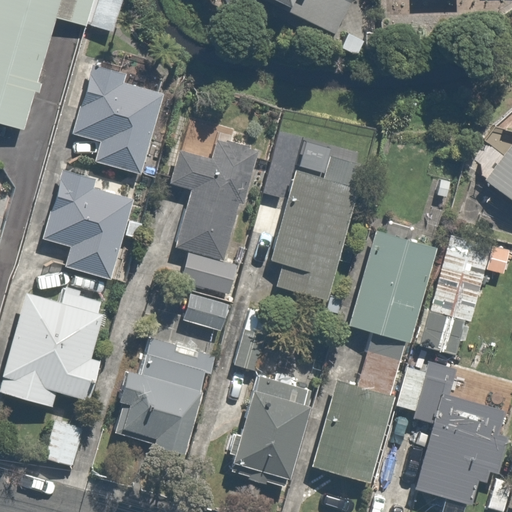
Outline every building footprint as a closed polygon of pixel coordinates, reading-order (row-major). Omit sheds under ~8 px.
[(0,0),(0,132),(23,139),(55,21),(90,30),(97,0),(0,0)] [(259,0),(256,8),(333,47),(356,0),(259,0)] [(90,65),(88,70),(70,137),(99,145),(95,162),(143,176),(164,99),(123,88),(127,75),(90,65)] [(511,144),(482,182),(511,205),(511,144)] [(225,258),(253,154),(219,145),(213,166),(177,156),(168,190),(187,196),(171,255),(186,259),(179,283),(192,286),(182,324),(221,335),(240,263),(225,258)] [(328,172),(323,188),(293,180),(267,269),(275,272),(268,296),(327,313),(356,215),(365,183),(328,172)] [(109,285),(132,204),(113,199),(117,182),(95,176),(92,187),(57,177),(38,244),(65,251),(59,271),(109,285)] [(439,250),(373,232),(345,333),(411,352),(439,250)] [(492,250),(449,238),(416,350),(459,363),(492,250)] [(58,306),(24,297),(0,384),(0,399),(52,414),(56,400),(91,410),(103,369),(91,366),(108,302),(63,290),(58,306)] [(264,336),(241,329),(230,369),(253,375),(264,336)] [(186,464),(213,361),(213,359),(145,341),(136,376),(124,373),(115,408),(119,409),(110,444),(186,464)] [(402,459),(422,465),(413,495),(474,511),(502,409),(455,396),(462,372),(423,361),(421,371),(408,368),(396,409),(414,414),(402,459)] [(286,494),(315,396),(256,378),(238,437),(234,436),(223,476),(286,494)] [(367,489),(390,402),(334,388),(312,475),(367,489)] [(83,427),(53,419),(41,462),(72,470),(83,427)]
